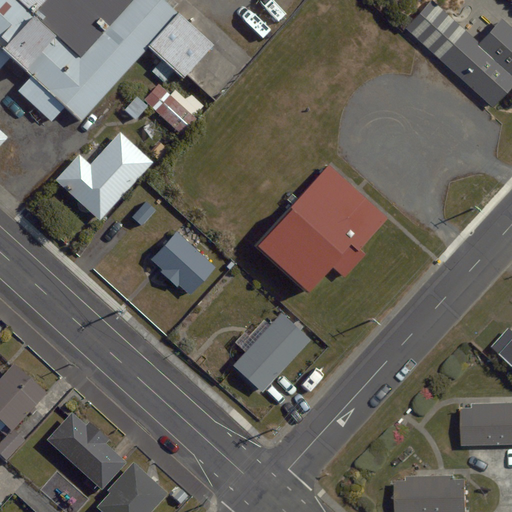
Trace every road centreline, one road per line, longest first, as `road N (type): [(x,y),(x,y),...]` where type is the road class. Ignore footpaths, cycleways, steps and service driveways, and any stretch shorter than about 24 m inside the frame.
road 1 (residential): [(266,493),(511,223)]
road 2 (residential): [(0,252),(266,493)]
